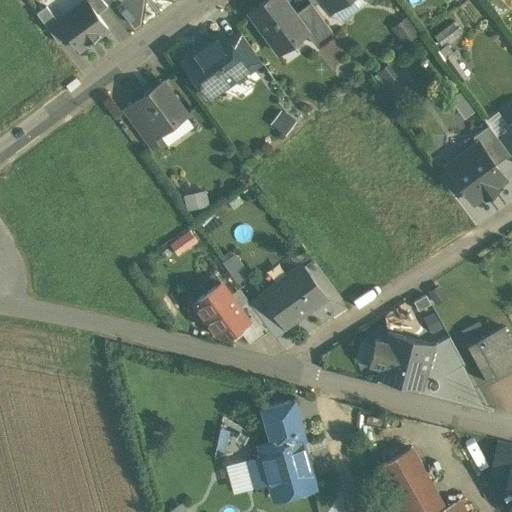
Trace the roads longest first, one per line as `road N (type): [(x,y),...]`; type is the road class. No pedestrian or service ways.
road 1 (residential): [(294,374),(309,348),(511,222)]
road 2 (residential): [(511,426),(294,374)]
road 3 (residential): [(294,374),(115,324)]
road 4 (residential): [(79,100),(214,0)]
